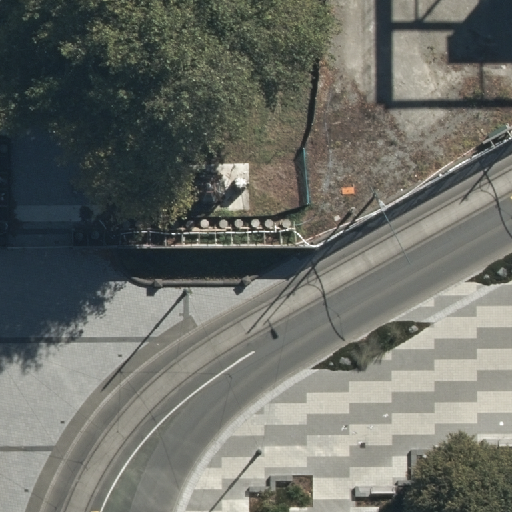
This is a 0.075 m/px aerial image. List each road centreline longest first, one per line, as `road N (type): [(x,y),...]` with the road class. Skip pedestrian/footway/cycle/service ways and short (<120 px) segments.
road 1 (unclassified): [(101,511),(126,464),(172,411),(311,316)]
road 2 (unclassified): [(511,203),(311,316)]
